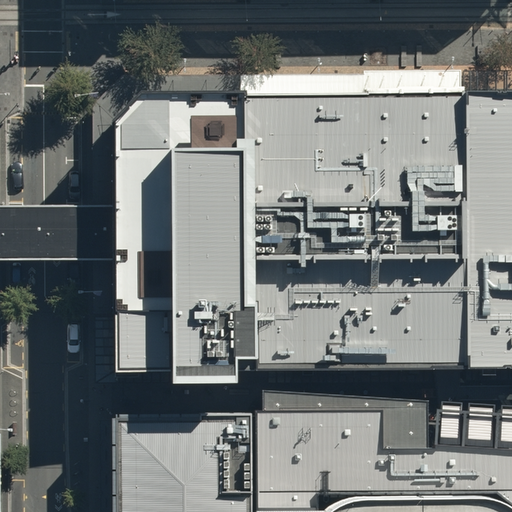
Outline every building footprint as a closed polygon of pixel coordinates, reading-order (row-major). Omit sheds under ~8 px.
[(511,0),(112,0),(112,12),(186,12),(186,4),(191,4),(197,4),(196,7),(462,5),(462,1),(472,1),(472,5),(511,4),(511,0)] [(111,372),(249,371),(250,89),(136,89),(113,111),(107,116),(107,208),(107,232),(107,262),(111,372)] [(349,90),(250,89),(249,371),(360,368),(356,90),(349,90)] [(511,89),(459,90),(462,367),(511,366),(511,89)] [(462,367),(459,90),(356,90),(360,368),(433,368),(446,368),(457,367),(462,367)] [(253,511),(511,511),(511,410),(456,407),(446,406),(433,406),(424,406),(382,406),(339,407),(296,408),(252,408),(253,511)] [(252,408),(112,415),(113,511),(253,511),(252,408)]
